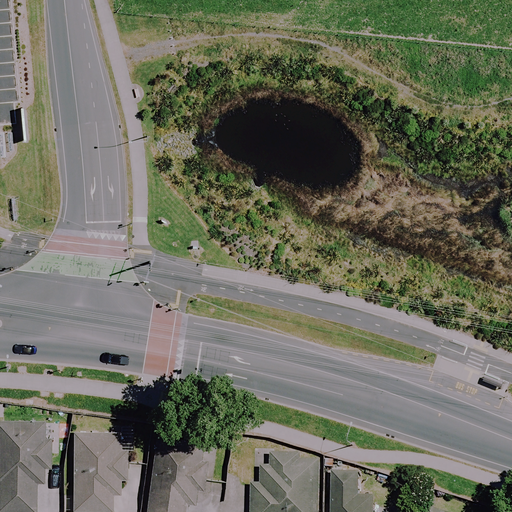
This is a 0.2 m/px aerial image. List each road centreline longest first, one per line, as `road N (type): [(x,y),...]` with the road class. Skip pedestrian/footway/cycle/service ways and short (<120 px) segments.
road 1 (secondary): [(511,439),(267,359),(91,325)]
road 2 (unclassified): [(68,0),(91,325)]
